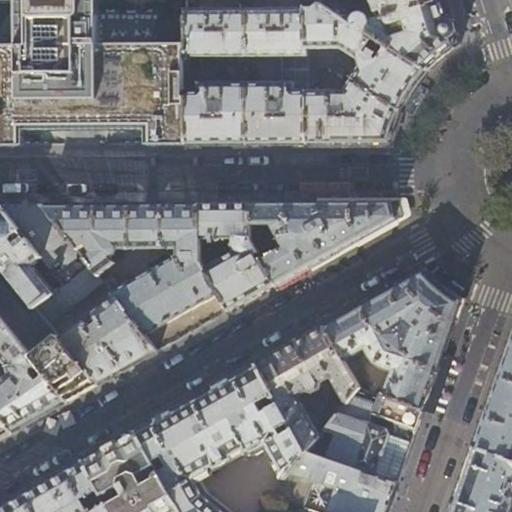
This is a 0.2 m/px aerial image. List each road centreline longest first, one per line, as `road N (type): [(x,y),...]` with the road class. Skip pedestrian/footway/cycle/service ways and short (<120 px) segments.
road 1 (residential): [(463,213),(0,476)]
road 2 (residential): [(0,171),(453,168)]
road 3 (residential): [(420,511),(509,255)]
